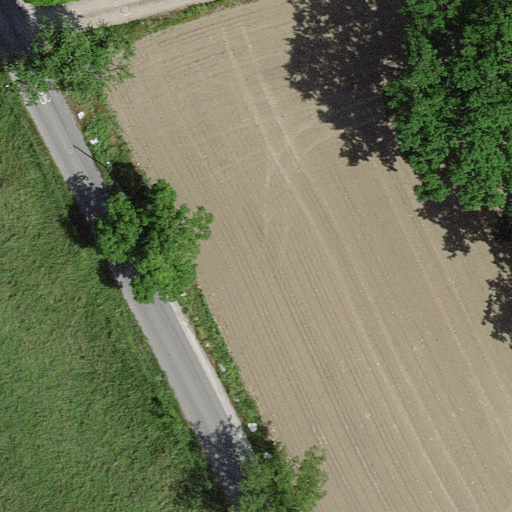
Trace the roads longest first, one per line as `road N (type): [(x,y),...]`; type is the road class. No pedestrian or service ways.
road 1 (unclassified): [(0,8),(258,511)]
road 2 (track): [(15,38),(169,0)]
